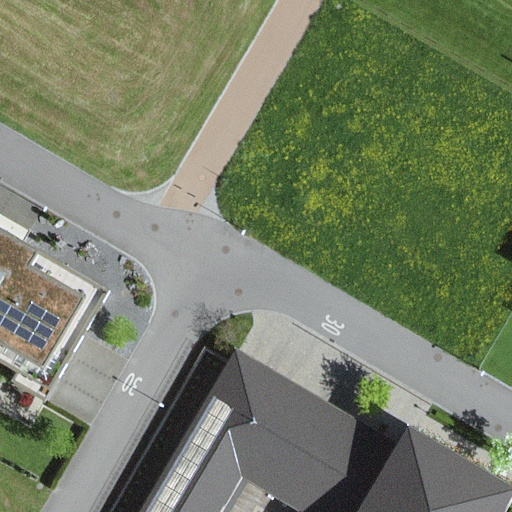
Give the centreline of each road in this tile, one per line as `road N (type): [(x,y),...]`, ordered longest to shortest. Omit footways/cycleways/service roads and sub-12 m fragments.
road 1 (residential): [(511,425),(233,249)]
road 2 (residential): [(75,511),(233,249)]
